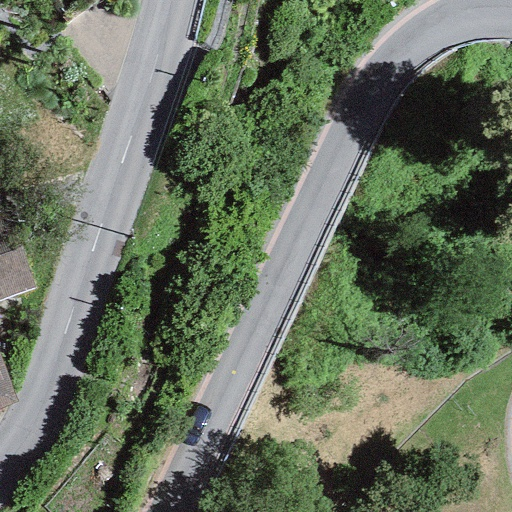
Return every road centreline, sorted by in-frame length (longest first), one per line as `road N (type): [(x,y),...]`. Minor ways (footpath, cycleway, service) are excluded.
road 1 (tertiary): [(162,511),(375,80),(399,48),(432,25),(469,12),(511,11)]
road 2 (tertiary): [(171,0),(62,340),(0,455)]
